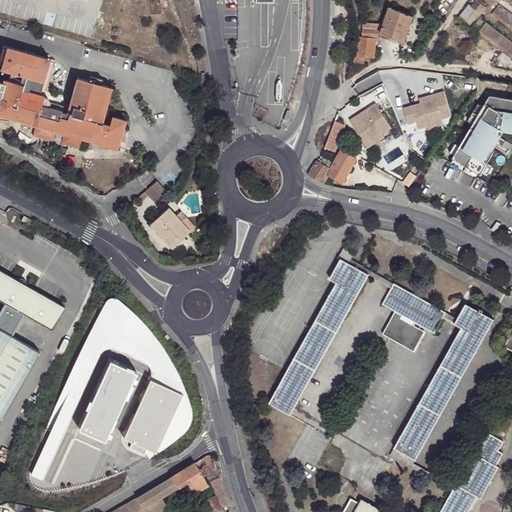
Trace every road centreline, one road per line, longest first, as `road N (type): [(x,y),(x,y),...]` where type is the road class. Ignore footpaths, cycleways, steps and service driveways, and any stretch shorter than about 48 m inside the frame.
road 1 (residential): [(149,269),(106,210),(0,142)]
road 2 (unclassified): [(347,204),(427,223),(511,266)]
road 3 (residential): [(96,511),(225,435)]
road 4 (tertiary): [(0,183),(109,245)]
